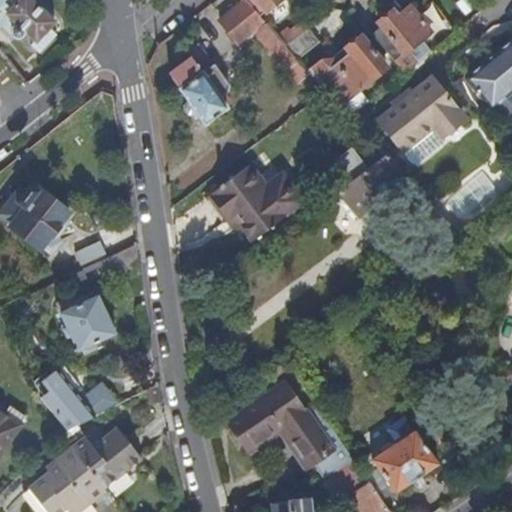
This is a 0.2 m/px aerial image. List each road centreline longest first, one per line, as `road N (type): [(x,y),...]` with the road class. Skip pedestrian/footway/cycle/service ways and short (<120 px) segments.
road 1 (residential): [(121,40),(212,511)]
road 2 (residential): [(0,133),(121,40)]
